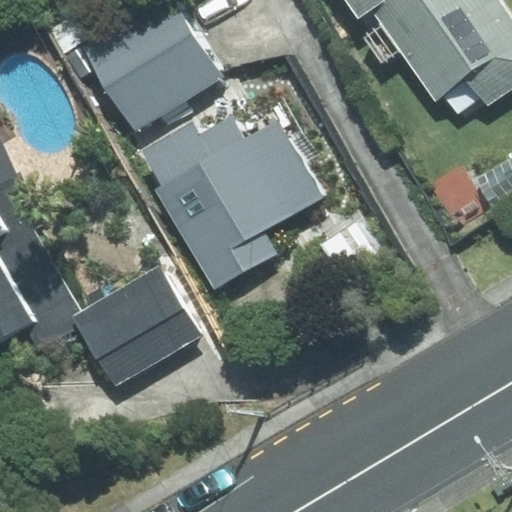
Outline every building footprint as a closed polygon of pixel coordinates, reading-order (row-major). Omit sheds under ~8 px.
[(142,129),(232,75),(186,0),(164,0),(92,45),(142,129)] [(511,93),(511,2),(510,0),(362,0),(373,16),(384,9),(444,99),(477,77),(496,104),(511,93)] [(97,33),(83,9),(55,25),(68,49),(97,33)] [(257,134),(245,114),(213,134),(203,119),(152,151),(171,184),(165,187),(223,287),(288,251),(273,226),(333,191),(296,127),(268,143),(262,131),(257,134)] [(465,171),(436,122),(404,139),(433,190),(465,171)] [(122,381),(209,332),(170,262),(87,308),(41,226),(53,219),(2,126),(0,127),(0,372),(89,323),(122,381)] [(389,256),(365,217),(327,241),(352,279),(389,256)]
